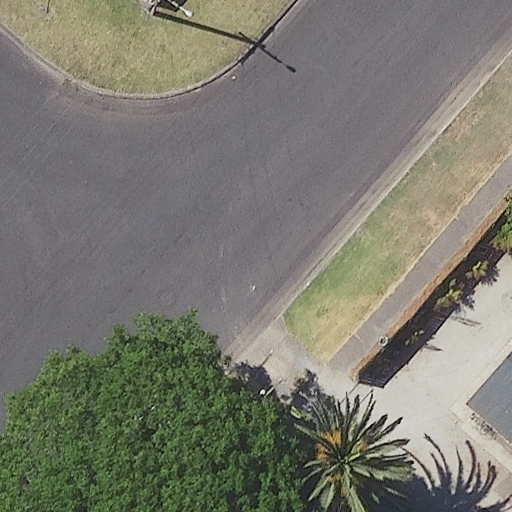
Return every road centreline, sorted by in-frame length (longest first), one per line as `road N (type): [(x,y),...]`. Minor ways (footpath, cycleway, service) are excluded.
road 1 (residential): [(166,302),(430,0)]
road 2 (residential): [(0,494),(166,302)]
road 3 (residential): [(0,156),(166,302)]
